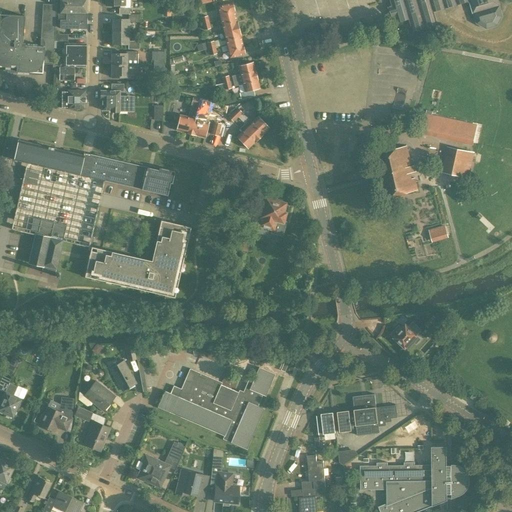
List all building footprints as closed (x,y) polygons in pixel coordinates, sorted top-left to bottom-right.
[(66,13),(86,14),(85,0),(60,0),(60,13),(66,13)] [(397,23),(415,18),(423,24),(433,21),(433,20),(430,12),(469,1),(473,13),(474,13),(477,24),(486,29),(496,26),(501,17),(498,6),(499,6),(497,0),(390,0),(393,8),(395,8),(397,14),(394,15),(397,23)] [(220,20),(235,16),(232,3),(217,7),(220,20)] [(0,66),(15,68),(14,72),(41,74),(41,65),(51,65),(53,45),(55,6),(42,5),(39,47),(21,46),(23,16),(0,14),(0,66)] [(85,29),(86,14),(66,13),(66,20),(60,20),(60,28),(85,29)] [(139,15),(130,14),(130,15),(128,15),(128,20),(112,19),(112,32),(128,32),(128,22),(139,23),(139,15)] [(202,24),(208,22),(207,16),(200,18),(202,24)] [(223,32),(238,29),(235,16),(220,20),(223,32)] [(226,45),(241,41),(238,29),(223,32),(226,45)] [(128,41),(128,32),(112,32),(111,44),(128,45),(128,49),(139,49),(139,42),(128,41)] [(64,48),(64,54),(85,55),(85,44),(67,44),(67,35),(54,34),(54,48),(64,48)] [(208,49),(215,48),(213,41),(206,43),(208,49)] [(229,58),(244,54),(241,41),(226,45),(229,58)] [(137,52),(126,52),(126,54),(111,54),(111,65),(138,66),(138,65),(137,65),(137,52)] [(153,66),(163,66),(164,52),(152,52),(151,61),(153,61),(153,66)] [(85,55),(64,54),(64,60),(59,60),(59,66),(85,67),(85,55)] [(233,82),(255,75),(252,63),(238,66),(240,74),(231,76),(233,82)] [(138,74),(138,66),(111,65),(110,77),(134,78),(134,74),(138,74)] [(59,84),(60,80),(73,80),(73,68),(59,68),(59,69),(55,69),(55,83),(59,84)] [(244,92),(259,88),(255,75),(233,82),(234,86),(242,85),(244,92)] [(221,77),(223,85),(229,83),(228,76),(221,77)] [(229,83),(223,85),(218,86),(219,91),(224,90),(231,88),(229,83)] [(126,97),(120,97),(119,97),(120,93),(122,93),(122,85),(111,84),(111,91),(100,91),(100,99),(101,100),(101,111),(110,111),(110,112),(119,112),(119,111),(126,111),(126,97)] [(84,109),(85,91),(68,91),(68,92),(62,92),(61,108),(67,108),(67,109),(84,109)] [(191,104),(189,114),(188,117),(180,115),(176,131),(190,134),(197,106),(191,104)] [(154,120),(162,120),(162,105),(154,105),(154,120)] [(202,113),(203,107),(197,106),(190,134),(204,138),(208,122),(208,120),(202,113)] [(237,108),(233,112),(232,112),(237,117),(242,113),(237,108)] [(237,117),(232,112),(228,117),(233,122),(237,117)] [(442,127),(440,136),(448,138),(448,136),(455,137),(454,140),(462,141),(463,138),(465,130),(466,130),(470,131),(472,132),(473,127),(469,127),(467,126),(443,121),(422,116),(421,116),(421,118),(419,124),(420,124),(420,123),(421,124),(427,125),(427,126),(428,124),(432,125),(442,127)] [(244,125),(258,139),(268,128),(257,117),(252,123),(249,120),(244,125)] [(218,136),(221,124),(213,122),(210,134),(218,136)] [(247,149),(258,139),(244,125),(240,129),(242,132),(236,137),(247,149)] [(158,168),(158,170),(150,168),(86,154),(83,153),(83,155),(58,149),(17,140),(13,160),(26,163),(103,181),(166,195),(169,183),(171,183),(174,172),(158,168)] [(406,193),(417,191),(414,178),(407,180),(406,174),(416,172),(414,166),(411,166),(406,146),(396,149),(396,148),(380,152),(377,153),(387,198),(391,197),(406,194),(406,193)] [(468,178),(474,153),(447,147),(442,172),(468,178)] [(284,222),(286,212),(284,212),(286,203),(267,198),(261,218),(259,218),(257,227),(259,227),(257,233),(266,235),(268,230),(272,231),(272,233),(281,236),(285,222),(284,222)] [(63,238),(65,226),(33,218),(29,234),(34,235),(35,235),(28,263),(43,266),(42,270),(55,273),(62,241),(63,238)] [(174,277),(176,270),(180,271),(180,270),(176,269),(178,262),(182,263),(190,227),(160,220),(159,227),(159,228),(162,229),(154,265),(96,252),(97,248),(91,247),(84,277),(91,278),(92,274),(100,276),(99,280),(106,282),(107,278),(114,279),(113,283),(120,285),(121,281),(129,283),(128,287),(140,289),(141,285),(149,287),(148,291),(155,293),(156,289),(163,291),(162,295),(174,297),(178,278),(174,277)] [(436,235),(437,239),(447,236),(445,226),(429,231),(430,236),(436,235)] [(236,249),(246,251),(249,238),(239,235),(236,249)] [(433,316),(425,325),(432,331),(440,322),(433,316)] [(399,325),(390,334),(399,342),(399,345),(402,347),(404,347),(405,348),(405,347),(408,350),(419,338),(416,336),(421,330),(413,322),(407,328),(405,326),(403,329),(399,325)] [(127,362),(136,360),(133,344),(124,346),(127,359),(127,362)] [(143,392),(147,392),(140,352),(179,349),(179,345),(135,349),(137,357),(143,392)] [(193,356),(201,354),(200,346),(192,348),(193,356)] [(291,356),(284,353),(281,360),(288,363),(291,356)] [(121,391),(135,383),(123,361),(109,369),(121,391)] [(164,391),(157,408),(223,436),(222,439),(246,450),(264,409),(257,406),(262,395),(265,396),(275,374),(258,368),(252,382),(248,380),(243,392),(221,383),(189,369),(181,389),(173,386),(170,394),(164,391)] [(79,392),(78,400),(86,406),(90,406),(92,403),(103,411),(111,401),(114,396),(95,382),(84,396),(79,392)] [(12,417),(20,400),(12,396),(16,387),(9,383),(4,392),(5,392),(0,402),(0,411),(5,414),(5,416),(9,417),(11,416),(12,417)] [(338,415),(333,415),(334,430),(335,430),(339,430),(340,433),(352,431),(350,427),(356,426),(357,436),(379,433),(378,426),(385,425),(385,422),(391,421),(391,418),(396,418),(395,406),(376,407),(374,395),(353,397),(354,413),(349,414),(349,411),(337,413),(338,415)] [(40,423),(39,425),(53,432),(56,427),(66,432),(72,418),(71,418),(73,399),(61,397),(60,405),(58,409),(55,410),(47,407),(44,413),(40,415),(38,419),(40,423)] [(89,421),(92,413),(77,407),(74,416),(88,422),(89,421)] [(333,415),(333,413),(321,415),(321,417),(316,417),(318,432),(323,432),(324,434),(335,433),(335,430),(334,430),(333,415)] [(100,451),(109,429),(91,421),(87,433),(88,433),(83,444),(100,451)] [(136,479),(140,480),(143,482),(143,481),(159,488),(169,467),(175,470),(185,447),(173,442),(164,463),(144,454),(141,461),(143,463),(136,479)] [(468,478),(468,475),(466,472),(463,469),(462,468),(460,467),(459,466),(457,465),(455,465),(453,465),(451,465),(452,466),(447,466),(447,447),(432,447),(432,465),(415,465),(415,462),(404,463),(404,465),(388,466),(388,463),(377,463),(377,466),(369,466),(360,466),(361,490),(389,490),(389,503),(378,507),(380,511),(418,511),(447,501),(447,494),(452,494),(452,499),(458,497),(460,496),(461,495),(463,493),(464,492),(465,491),(466,489),(467,487),(468,486),(468,484),(468,483),(469,480),(468,478)] [(350,457),(358,457),(358,449),(339,450),(340,464),(351,463),(350,457)] [(236,505),(238,486),(231,485),(232,474),(221,473),(222,457),(213,456),(211,477),(210,484),(215,485),(214,502),(236,505)] [(321,489),(325,488),(323,461),(316,462),(316,456),(307,457),(309,482),(302,482),(302,490),(321,488),(321,489)] [(0,488),(3,489),(6,484),(5,483),(13,466),(12,465),(12,463),(8,461),(6,462),(0,459),(0,488)] [(181,470),(178,480),(175,493),(183,495),(183,492),(196,495),(203,497),(208,477),(181,470)] [(32,502),(36,495),(43,498),(50,483),(49,482),(48,481),(45,480),(44,480),(37,477),(30,492),(27,500),(32,502)] [(345,486),(344,477),(336,478),(336,487),(345,486)] [(302,490),(303,498),(299,498),(300,511),(316,511),(315,497),(321,496),(321,489),(321,488),(302,490)] [(79,511),(83,504),(59,492),(55,501),(49,498),(42,511),(49,511),(53,506),(66,511),(79,511)]
